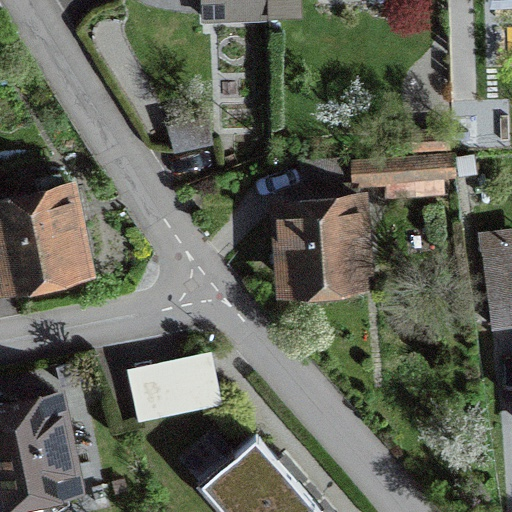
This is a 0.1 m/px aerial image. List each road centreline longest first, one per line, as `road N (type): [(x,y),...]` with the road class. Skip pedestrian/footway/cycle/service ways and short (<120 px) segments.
road 1 (residential): [(202,280),(27,0)]
road 2 (residential): [(404,511),(202,280)]
road 3 (residential): [(0,343),(135,318),(202,280)]
